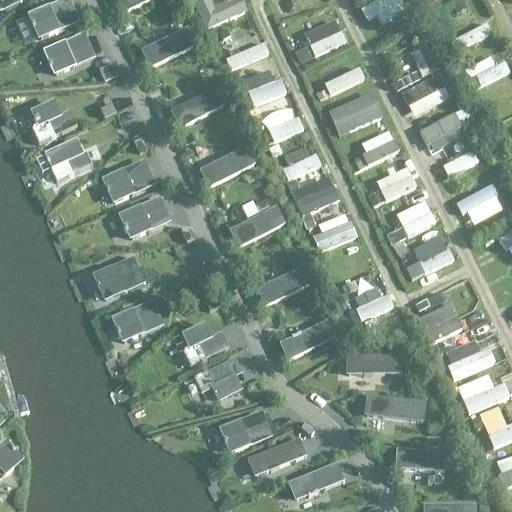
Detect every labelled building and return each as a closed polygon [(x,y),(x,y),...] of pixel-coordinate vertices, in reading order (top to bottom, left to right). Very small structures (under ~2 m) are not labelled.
[(0,0),(0,14),(20,5),(17,0),(0,0)] [(77,24),(67,0),(29,17),(34,28),(31,28),(34,33),(36,32),(39,41),(77,24)] [(155,0),(115,0),(123,15),(155,0)] [(398,0),(353,0),(358,11),(376,3),(379,10),(399,1),(398,0)] [(438,4),(435,0),(406,0),(415,16),(438,4)] [(445,31),(450,42),(485,25),(480,14),(445,31)] [(336,22),(302,37),(307,48),(341,34),(336,22)] [(380,29),(386,41),(398,35),(393,23),(380,29)] [(0,42),(11,37),(6,26),(0,29),(0,42)] [(187,30),(140,53),(148,71),(196,48),(187,30)] [(256,37),(224,49),(229,61),(261,48),(256,37)] [(51,70),(55,79),(93,62),(83,38),(45,55),(49,65),(47,66),(49,71),(51,70)] [(398,42),(385,46),(389,59),(402,55),(398,42)] [(465,65),(469,77),(502,66),(498,54),(465,65)] [(321,87),(358,71),(353,59),(316,75),(321,87)] [(24,61),(0,73),(0,81),(1,85),(28,70),(24,61)] [(262,67),(240,75),(244,85),(266,78),(262,67)] [(416,81),(424,94),(448,81),(440,67),(416,81)] [(119,81),(114,68),(101,74),(106,87),(119,81)] [(164,103),(191,94),(184,73),(157,82),(164,103)] [(500,108),(511,103),(511,77),(491,87),(500,108)] [(223,109),(216,93),(171,115),(179,131),(223,109)] [(341,124),(376,107),(369,94),(334,110),(341,124)] [(493,97),(480,102),(484,115),(497,111),(493,97)] [(406,127),(413,141),(466,112),(459,98),(406,127)] [(260,106),(267,131),(297,123),(293,109),(287,111),(284,100),(260,106)] [(60,118),(54,104),(29,115),(36,130),(31,132),(38,147),(50,141),(50,142),(76,130),(69,114),(60,118)] [(104,121),(116,116),(112,108),(100,113),(104,121)] [(357,144),(386,134),(383,123),(353,133),(357,144)] [(286,145),(302,140),(299,129),(283,134),(286,145)] [(179,138),(186,153),(201,147),(195,132),(179,138)] [(387,136),(348,150),(351,159),(390,146),(387,136)] [(147,153),(142,141),(134,145),(140,156),(147,153)] [(439,167),(471,156),(466,143),(435,155),(439,167)] [(56,185),(91,169),(85,155),(81,157),(75,145),(44,159),(56,185)] [(309,146),(274,161),(281,176),(316,161),(309,146)] [(253,167),(245,151),(200,173),(208,190),(253,167)] [(400,158),(368,172),(377,193),(409,179),(400,158)] [(144,163),(101,183),(112,208),(155,188),(144,163)] [(286,193),(316,183),(313,173),(283,183),(286,193)] [(468,197),(472,205),(487,198),(478,179),(452,191),(457,202),(468,197)] [(388,206),(400,229),(429,214),(417,191),(388,206)] [(159,200),(117,219),(129,244),(170,225),(159,200)] [(264,204),(254,209),(257,216),(268,211),(264,204)] [(313,226),(341,214),(338,205),(309,217),(313,226)] [(283,227),(275,211),(230,233),(239,250),(283,227)] [(511,213),(489,232),(498,243),(511,232),(511,213)] [(94,230),(99,227),(94,216),(70,227),(87,264),(105,255),(94,230)] [(311,232),(318,247),(350,232),(343,217),(311,232)] [(186,246),(194,242),(189,231),(181,235),(186,246)] [(442,239),(405,252),(410,265),(447,252),(442,239)] [(184,246),(170,251),(174,263),(160,268),(167,285),(195,275),(184,246)] [(133,260),(92,279),(104,305),(145,286),(133,260)] [(310,288),(302,271),(256,292),(264,309),(310,288)] [(357,311),(385,300),(380,288),(352,299),(357,311)] [(414,323),(449,310),(444,296),(409,309),(414,323)] [(217,301),(204,308),(209,319),(223,313),(217,301)] [(152,304),(110,322),(121,348),(163,329),(152,304)] [(288,363),(334,341),(327,325),(300,337),(299,336),(290,340),(291,341),(280,346),(288,363)] [(204,327),(181,338),(188,353),(182,356),(189,370),(228,351),(220,336),(211,341),(204,327)] [(433,349),(442,370),(484,352),(480,341),(467,347),(463,337),(433,349)] [(234,361),(193,382),(200,397),(210,392),(217,406),(242,393),(235,381),(242,377),(234,361)] [(401,362),(349,362),(349,379),(401,379),(401,362)] [(496,375),(487,379),(480,365),(448,380),(461,407),(502,388),(496,375)] [(335,371),(321,376),(333,411),(347,406),(335,371)] [(423,410),(367,403),(365,421),(421,428),(423,410)] [(511,411),(479,426),(485,440),(511,428),(511,411)] [(262,415),(218,433),(228,458),(272,440),(262,415)] [(305,427),(300,433),(310,440),(315,434),(305,427)] [(440,442),(426,441),(425,451),(439,451),(440,442)] [(477,447),(480,456),(499,451),(497,442),(477,447)] [(0,483),(23,464),(6,443),(0,448),(0,483)] [(305,461),(299,443),(250,463),(257,480),(269,475),(270,476),(278,472),(305,461)] [(493,464),(511,458),(511,446),(490,453),(493,464)] [(441,457),(395,454),(394,472),(440,474),(441,457)] [(511,461),(492,467),(495,480),(511,475),(511,461)] [(342,483),(336,467),(291,486),(297,501),(307,497),(307,498),(316,494),(342,483)] [(223,495),(228,511),(244,511),(237,491),(223,495)] [(511,511),(511,501),(503,504),(504,511),(511,511)]
